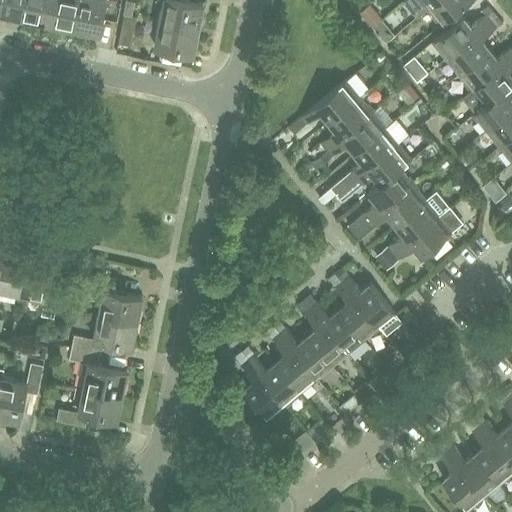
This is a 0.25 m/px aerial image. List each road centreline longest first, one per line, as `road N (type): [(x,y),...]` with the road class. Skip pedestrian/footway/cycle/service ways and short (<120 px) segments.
road 1 (residential): [(168,409),(233,101)]
road 2 (residential): [(270,511),(303,497),(511,327)]
road 3 (residential): [(233,101),(0,52)]
road 4 (unclassified): [(168,409),(152,486),(0,454)]
road 5 (residential): [(270,511),(225,427),(168,409)]
